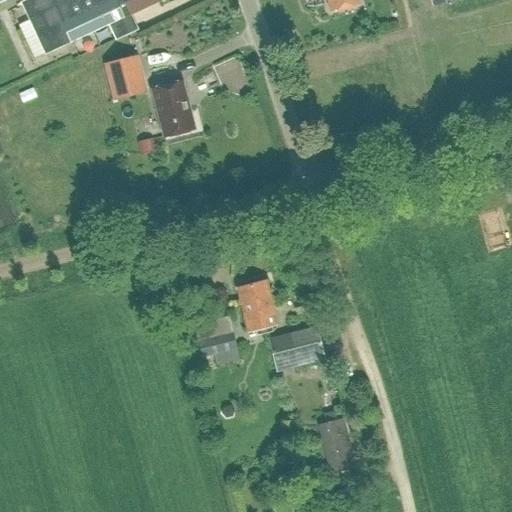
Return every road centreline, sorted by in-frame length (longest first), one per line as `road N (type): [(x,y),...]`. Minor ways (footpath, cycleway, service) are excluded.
road 1 (track): [(309,190),(408,511)]
road 2 (unclassified): [(0,271),(309,190)]
road 3 (unclassified): [(309,190),(511,139)]
road 4 (residential): [(309,190),(245,0)]
